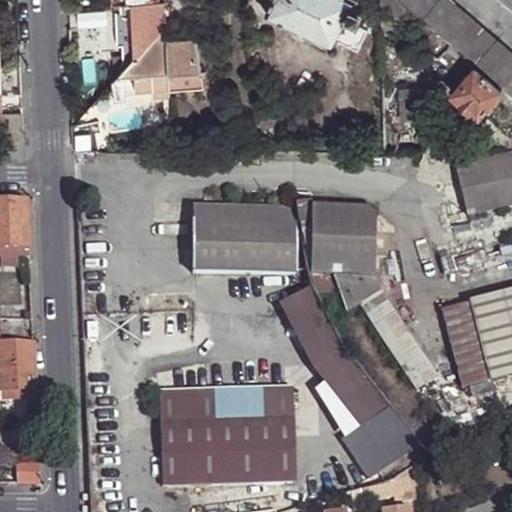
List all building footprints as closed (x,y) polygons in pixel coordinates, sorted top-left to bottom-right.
[(158,0),(110,0),(111,5),(114,5),(116,43),(121,44),(123,75),(134,75),(149,74),(168,74),(169,90),(196,89),(194,38),(161,39),(160,33),(167,26),(165,2),(159,2),(158,0)] [(272,0),(266,14),(334,47),(338,38),(347,19),(353,7),(356,0),(272,0)] [(380,0),(368,0),(369,7),(369,9),(374,13),(381,14),(380,0)] [(511,58),(445,0),(399,0),(467,58),(503,88),(511,95),(511,58)] [(357,24),(358,22),(363,12),(353,7),(347,19),(357,24)] [(347,19),(338,38),(358,48),(368,28),(358,22),(357,24),(347,19)] [(476,67),(467,58),(461,68),(469,74),(476,67)] [(476,67),(469,74),(453,93),(479,116),(497,96),(502,90),(476,67)] [(135,91),(150,91),(149,74),(134,75),(135,91)] [(169,92),(169,90),(168,74),(149,74),(150,91),(150,93),(169,92)] [(400,118),(429,116),(427,86),(398,88),(400,118)] [(511,97),(511,95),(503,88),(502,90),(497,96),(507,103),(511,97)] [(0,153),(6,153),(22,135),(21,113),(0,114),(0,153)] [(235,130),(224,132),(228,154),(238,154),(235,130)] [(114,154),(86,153),(87,164),(95,164),(95,162),(114,162),(114,154)] [(511,154),(455,168),(466,216),(511,205),(511,154)] [(0,248),(27,248),(25,203),(0,202),(0,248)] [(297,219),(296,206),(191,207),(192,220),(297,219)] [(307,282),(308,214),(306,209),(296,206),(297,219),(307,282)] [(334,281),(372,282),(374,215),(308,214),(307,282),(334,281)] [(297,273),(297,219),(192,220),(191,272),(297,273)] [(0,259),(17,259),(27,259),(27,248),(0,248),(0,259)] [(0,268),(16,268),(17,259),(0,259),(0,268)] [(380,292),(372,282),(334,281),(345,315),(358,306),(380,292)] [(310,287),(278,304),(292,333),(311,366),(333,398),(359,428),(390,408),(382,398),(354,363),(331,326),(310,287)] [(437,377),(380,292),(358,306),(415,392),(437,377)] [(511,292),(469,303),(489,383),(511,377),(511,292)] [(460,389),(489,383),(469,303),(441,310),(460,389)] [(0,391),(34,391),(31,344),(0,343),(0,391)] [(0,401),(34,401),(34,391),(0,391),(0,401)] [(290,392),(158,397),(161,491),(294,487),(290,392)] [(38,484),(37,466),(14,466),(15,485),(38,484)] [(421,490),(417,467),(395,480),(390,482),(393,493),(421,490)] [(363,503),(361,490),(338,497),(340,506),(363,503)]
